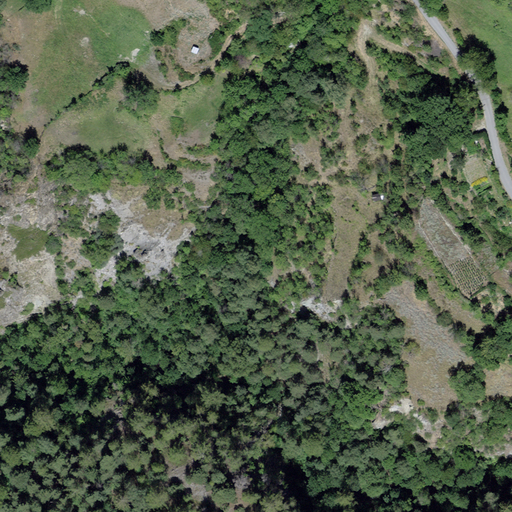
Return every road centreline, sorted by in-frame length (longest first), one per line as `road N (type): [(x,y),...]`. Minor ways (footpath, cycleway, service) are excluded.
road 1 (track): [(493,127),(476,124),(440,74),(370,29),(360,40),(360,61),(325,10),(238,28),(203,76),(183,84),(166,86),(124,60)]
road 2 (unclassified): [(417,0),(487,101),(511,187)]
